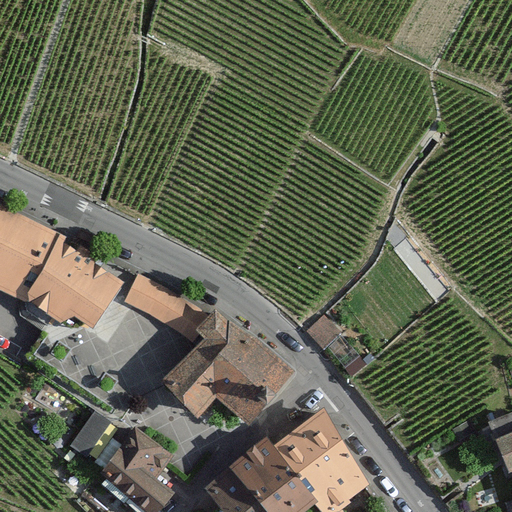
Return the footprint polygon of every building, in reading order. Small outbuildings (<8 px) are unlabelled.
[(0,290),(32,309),(29,314),(51,329),(57,334),(86,324),(99,333),(130,287),(105,268),(107,262),(84,249),(82,253),(62,244),(65,238),(0,204),(0,290)] [(174,296),(141,278),(129,301),(163,318),(195,341),(201,336),(214,322),(174,296)] [(260,341),(222,313),(214,322),(201,336),(208,344),(170,383),(206,419),(221,402),(254,428),(300,378),(260,341)] [(329,319),(312,335),(328,353),(345,337),(329,319)] [(373,491),(328,413),(300,432),(352,506),(373,491)] [(99,414),(77,448),(92,459),(115,424),(99,414)] [(511,418),(492,426),(511,470),(511,418)] [(352,506),(300,432),(279,448),(324,506),(328,511),(349,511),(355,509),(352,506)] [(177,462),(137,433),(104,478),(110,483),(105,489),(136,511),(164,511),(178,495),(161,482),(177,462)] [(269,511),(316,511),(324,506),(279,448),(272,439),(234,470),(269,511)] [(269,511),(234,470),(209,494),(223,511),(269,511)]
